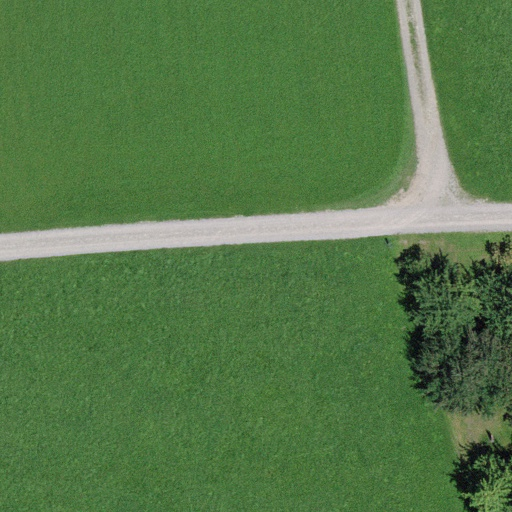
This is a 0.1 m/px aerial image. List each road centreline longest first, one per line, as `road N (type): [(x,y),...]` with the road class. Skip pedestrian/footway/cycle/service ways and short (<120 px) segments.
road 1 (track): [(0,244),(97,232),(511,218)]
road 2 (track): [(409,0),(445,221)]
